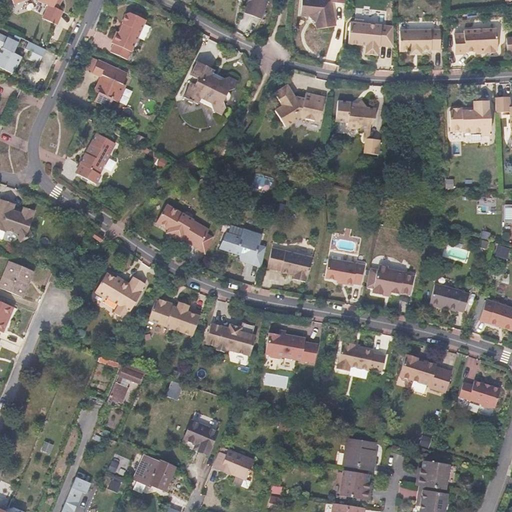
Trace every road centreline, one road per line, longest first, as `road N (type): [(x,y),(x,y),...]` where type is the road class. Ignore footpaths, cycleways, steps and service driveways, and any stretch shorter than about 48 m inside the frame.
road 1 (residential): [(511,357),(197,281),(37,173)]
road 2 (residential): [(154,0),(234,40),(333,72),(511,73)]
road 3 (residential): [(37,173),(32,144),(97,0)]
road 4 (residential): [(0,416),(46,302)]
